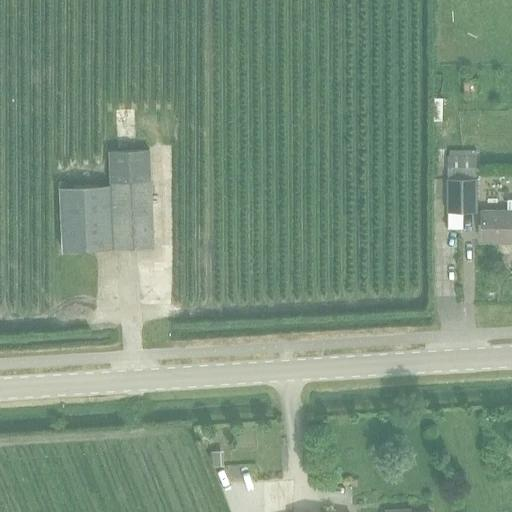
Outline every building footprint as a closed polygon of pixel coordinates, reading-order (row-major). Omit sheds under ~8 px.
[(475,81),(464,81),(464,95),(475,96),(475,81)] [(132,98),(110,98),(110,135),(132,135),(132,98)] [(110,184),(60,186),(63,250),(153,246),(149,149),(109,150),(110,184)] [(476,155),(446,155),(446,211),(477,211),(476,155)] [(511,209),(481,210),(481,238),(505,237),(505,242),(511,241),(511,209)]
